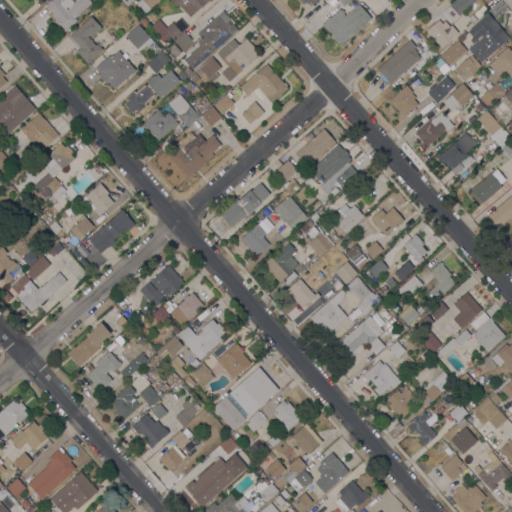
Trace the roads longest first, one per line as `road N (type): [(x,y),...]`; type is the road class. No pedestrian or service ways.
road 1 (residential): [(430,511),(0,19)]
road 2 (residential): [(424,0),(0,379)]
road 3 (residential): [(511,291),(255,0)]
road 4 (residential): [(161,511),(0,326)]
